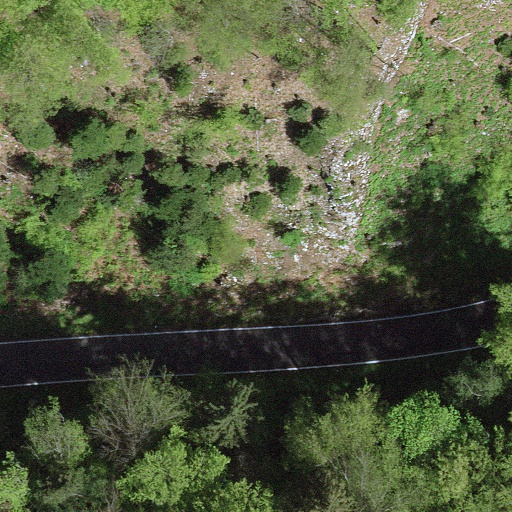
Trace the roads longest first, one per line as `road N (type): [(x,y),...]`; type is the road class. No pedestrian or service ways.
road 1 (tertiary): [(511,317),(348,339),(0,364)]
road 2 (track): [(143,0),(0,15)]
